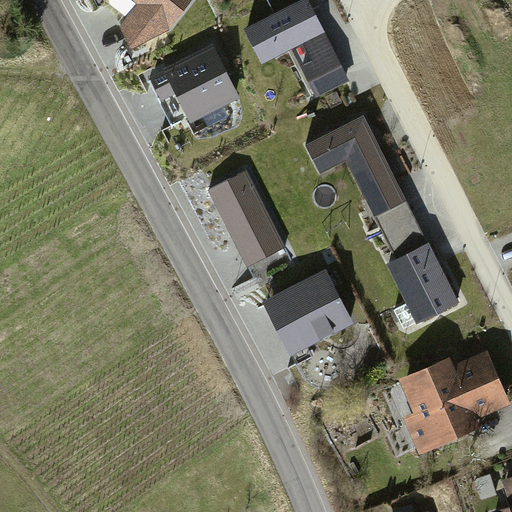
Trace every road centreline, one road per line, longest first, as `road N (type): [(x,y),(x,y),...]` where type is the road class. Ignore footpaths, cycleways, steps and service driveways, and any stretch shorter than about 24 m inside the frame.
road 1 (unclassified): [(311,511),(250,369),(48,0)]
road 2 (residential): [(511,308),(380,52),(371,21),(378,0)]
